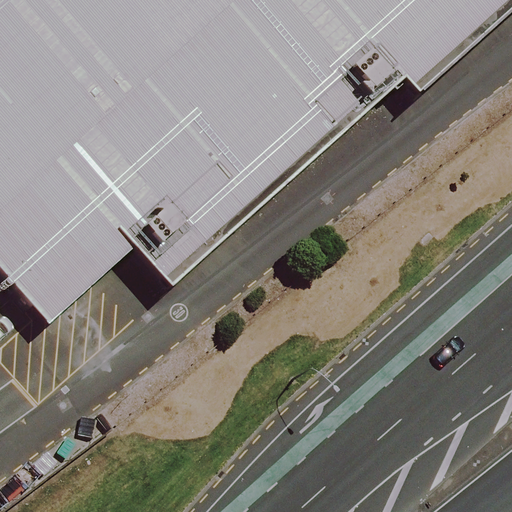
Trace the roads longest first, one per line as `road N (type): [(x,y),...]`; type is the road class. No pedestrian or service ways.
road 1 (secondary): [(254,511),(407,341),(511,248)]
road 2 (primary): [(335,511),(382,459),(511,344)]
